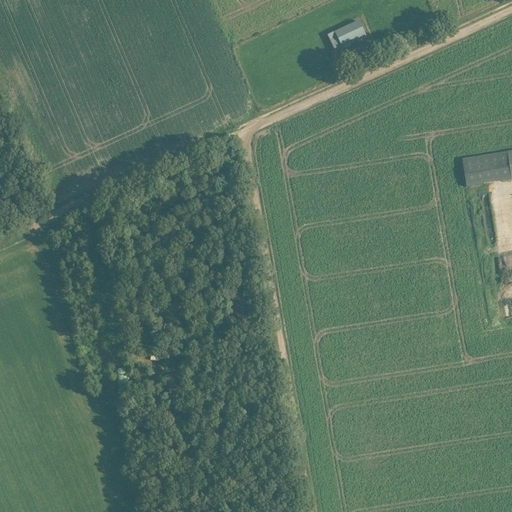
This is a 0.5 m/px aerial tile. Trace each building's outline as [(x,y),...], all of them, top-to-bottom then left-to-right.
[(328,36),(336,52),(367,38),(359,22),(328,36)] [(494,156),(463,161),(467,187),(498,182),(511,180),(511,152),(508,153),(494,156)] [(511,250),(498,254),(501,263),(511,259),(511,250)] [(160,378),(163,388),(182,384),(180,373),(160,378)] [(221,413),(218,427),(227,429),(230,414),(221,413)] [(138,440),(149,444),(154,427),(143,424),(138,440)]
